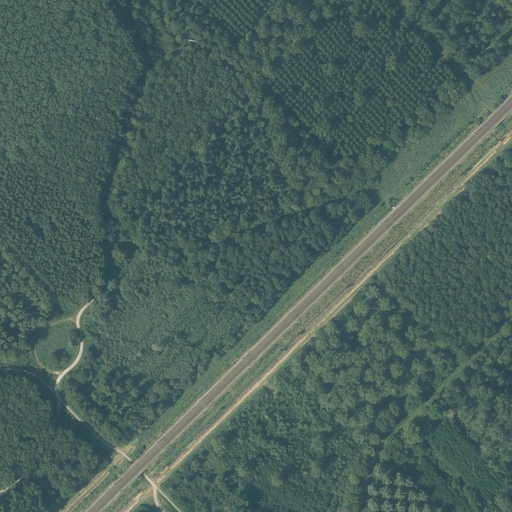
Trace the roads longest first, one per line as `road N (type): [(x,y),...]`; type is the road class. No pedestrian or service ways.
road 1 (track): [(61,511),(469,113),(477,81),(511,63)]
road 2 (track): [(73,511),(511,84)]
road 3 (track): [(511,138),(127,511)]
road 4 (track): [(511,123),(158,467)]
road 5 (track): [(102,291),(100,199),(141,66),(109,0)]
